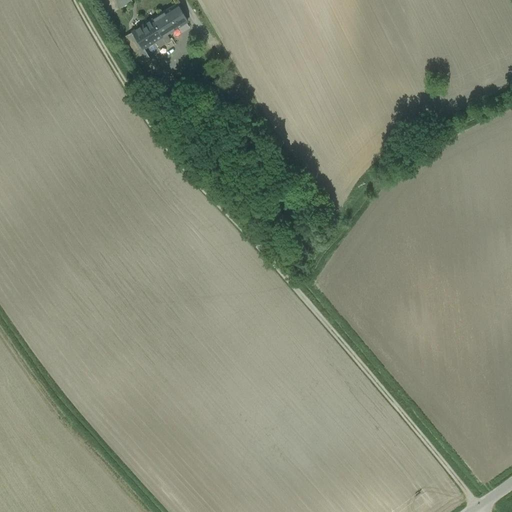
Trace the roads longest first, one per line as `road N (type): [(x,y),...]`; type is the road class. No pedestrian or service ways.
road 1 (track): [(481,511),(177,162),(73,0)]
road 2 (track): [(290,284),(328,219),(431,127),(511,89)]
